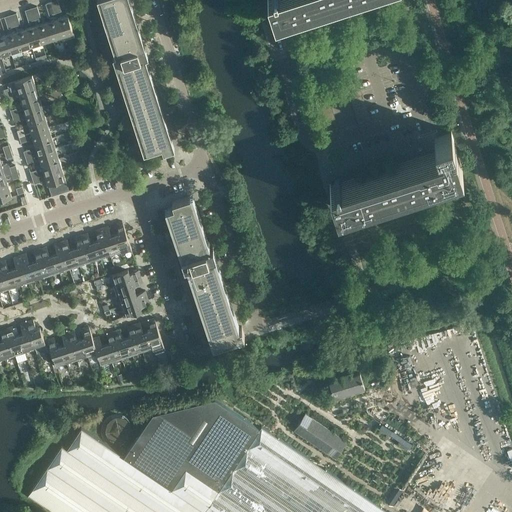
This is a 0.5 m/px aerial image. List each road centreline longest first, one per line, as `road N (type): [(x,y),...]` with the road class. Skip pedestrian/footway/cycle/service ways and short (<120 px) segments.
road 1 (unclassified): [(362,293),(262,0)]
road 2 (residential): [(172,305),(98,329),(83,314),(0,313)]
road 3 (unclassified): [(206,168),(150,0)]
road 4 (unclassified): [(260,324),(206,168)]
road 5 (residential): [(39,221),(0,97)]
